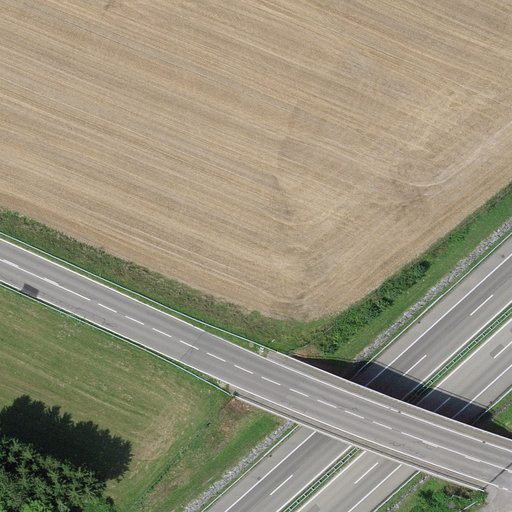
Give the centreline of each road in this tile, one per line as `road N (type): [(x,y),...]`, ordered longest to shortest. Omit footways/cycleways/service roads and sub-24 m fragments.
road 1 (primary): [(511,471),(254,374),(0,258)]
road 2 (motorway): [(511,278),(252,511)]
road 3 (motorway): [(324,511),(511,342)]
